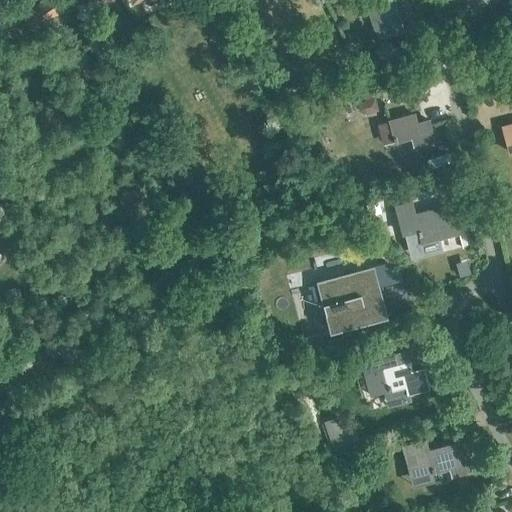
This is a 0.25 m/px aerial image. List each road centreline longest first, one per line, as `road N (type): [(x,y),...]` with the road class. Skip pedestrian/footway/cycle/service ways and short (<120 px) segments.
road 1 (residential): [(497,279),(456,101),(471,69),(511,53)]
road 2 (residential): [(511,464),(448,323),(462,295),(497,279)]
